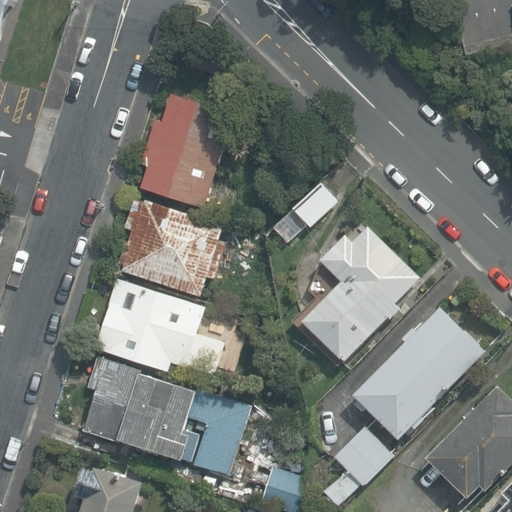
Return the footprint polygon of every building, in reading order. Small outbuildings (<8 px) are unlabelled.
[(0,0),(0,44),(1,45),(13,5),(16,6),(19,0),(0,0)] [(193,67),(227,78),(235,53),(202,42),(193,67)] [(253,82),(266,96),(276,87),(263,73),(253,82)] [(142,187),(206,208),(236,114),(173,94),(163,121),(157,119),(142,163),(149,165),(142,187)] [(295,209),(313,227),(339,201),(322,183),(295,209)] [(120,269),(203,296),(209,277),(216,279),(228,242),(221,239),(226,225),(147,200),(146,203),(136,199),(126,229),(132,231),(120,269)] [(294,212),(274,230),(286,243),(306,225),(294,212)] [(347,363),(391,317),(392,318),(401,309),(397,304),(423,277),(370,226),(354,242),(347,235),(322,261),(344,282),(305,322),(347,363)] [(173,362),(217,376),(227,341),(202,333),(210,308),(119,280),(98,350),(170,372),(173,362)] [(368,407),(401,439),(414,425),(417,428),(425,419),(423,416),(486,351),(441,308),(418,332),(414,328),(404,339),(407,341),(356,395),(361,400),(358,404),(364,411),(368,407)] [(197,463),(231,474),(254,406),(198,388),(197,391),(143,374),(144,371),(100,356),(90,387),(100,390),(86,430),(123,442),(124,439),(185,459),(193,434),(186,432),(191,416),(201,420),(198,426),(208,429),(197,463)] [(428,457),(468,497),(481,484),(487,490),(511,465),(511,398),(499,386),(498,387),(428,457)] [(366,486),(396,456),(368,427),(337,457),(350,470),(327,492),(331,497),(319,508),(323,511),(334,511),(364,484),(366,486)] [(263,502),(294,511),(308,511),(308,476),(274,465),(263,502)] [(136,511),(146,482),(97,467),(96,471),(88,468),(79,495),(88,498),(83,511),(136,511)] [(212,492),(217,479),(205,474),(200,488),(212,492)] [(511,511),(511,484),(505,492),(511,499),(511,500),(499,511),(511,511)]
